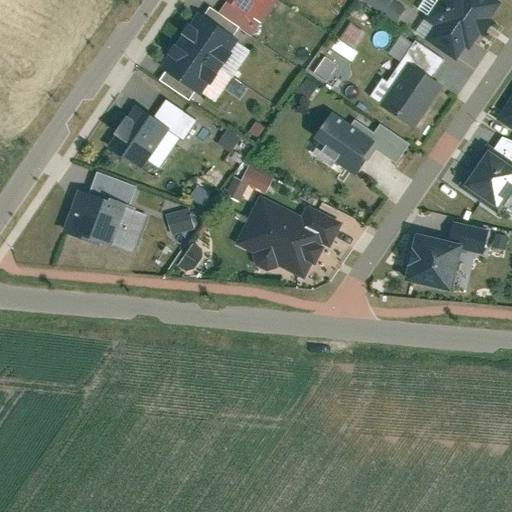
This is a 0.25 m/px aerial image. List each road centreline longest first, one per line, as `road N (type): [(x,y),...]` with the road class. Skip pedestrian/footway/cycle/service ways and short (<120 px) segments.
road 1 (residential): [(327,328),(511,54)]
road 2 (residential): [(0,300),(327,328)]
road 3 (residential): [(0,218),(150,0)]
road 4 (residential): [(327,328),(511,346)]
